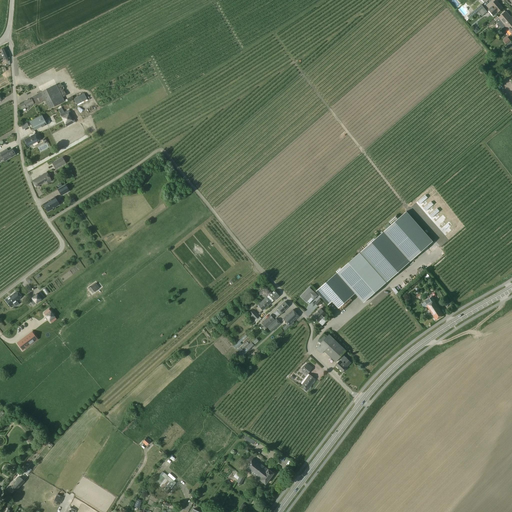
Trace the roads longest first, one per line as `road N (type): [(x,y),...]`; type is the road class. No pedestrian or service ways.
road 1 (track): [(47,221),(161,150),(273,282)]
road 2 (unclassified): [(0,296),(62,246),(24,174),(9,35)]
road 3 (secondary): [(362,400),(409,353),(511,287)]
road 4 (unclassified): [(362,400),(312,354),(310,324),(273,282)]
road 5 (secondary): [(277,511),(362,400)]
